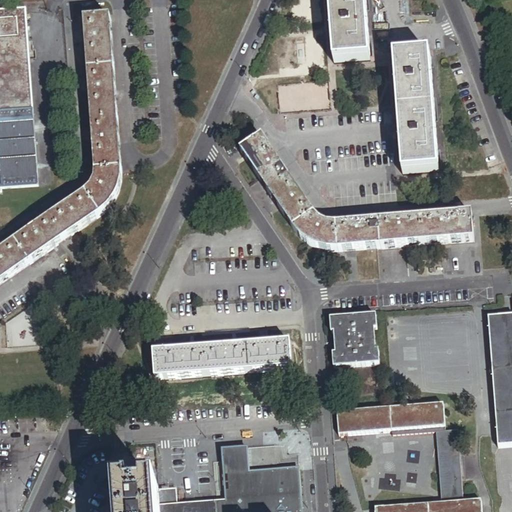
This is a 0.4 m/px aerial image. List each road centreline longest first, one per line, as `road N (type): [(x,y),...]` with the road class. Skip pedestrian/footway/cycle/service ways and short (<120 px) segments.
road 1 (residential): [(38,511),(205,142)]
road 2 (residential): [(325,511),(309,296),(205,142)]
road 3 (residential): [(450,0),(511,159)]
road 4 (residential): [(205,142),(270,0)]
